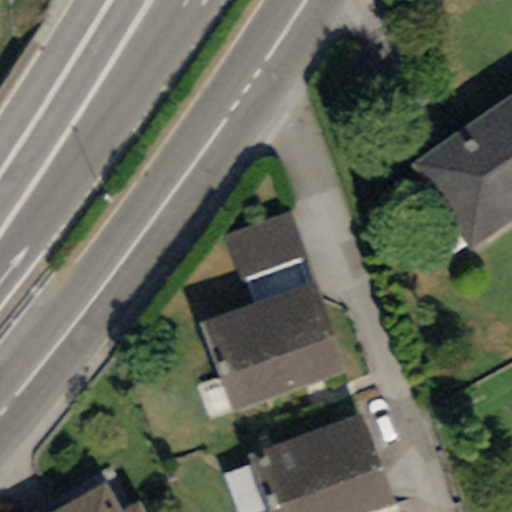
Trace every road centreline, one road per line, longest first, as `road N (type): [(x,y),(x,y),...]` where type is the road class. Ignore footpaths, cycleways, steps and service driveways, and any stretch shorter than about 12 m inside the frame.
road 1 (primary): [(0,413),(127,255),(305,0)]
road 2 (primary): [(0,273),(186,0)]
road 3 (primary): [(109,0),(0,171)]
